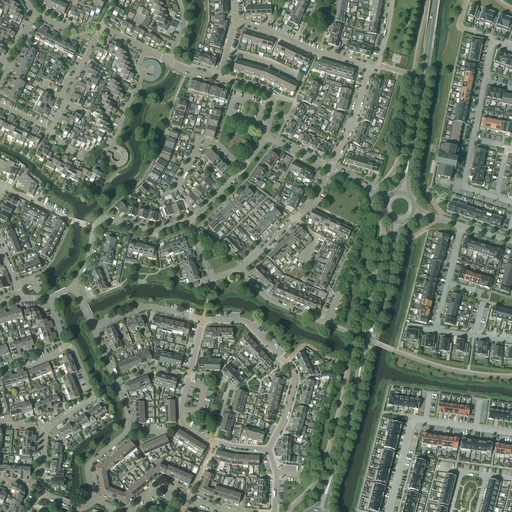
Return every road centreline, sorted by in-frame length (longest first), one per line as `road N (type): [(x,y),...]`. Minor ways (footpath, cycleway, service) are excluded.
road 1 (tertiary): [(95,500),(86,468),(130,426),(93,328)]
road 2 (residential): [(492,40),(463,184),(511,203)]
road 3 (residential): [(268,449),(214,442),(182,424),(203,319)]
road 4 (residential): [(268,449),(284,418),(291,371),(249,323),(203,319)]
road 5 (residential): [(511,433),(414,421),(389,511)]
road 6 (residential): [(43,496),(42,431),(91,397),(64,345)]
road 7 (residential): [(146,50),(111,148),(78,156),(50,129)]
road 8 (secondary): [(407,165),(435,0)]
road 9 (residential): [(73,287),(102,220),(152,230),(189,221)]
road 10 (residential): [(373,67),(234,21)]
road 11 (residential): [(239,270),(310,205),(330,168)]
road 12 (secondary): [(329,482),(362,357)]
road 13 (residential): [(160,195),(173,191),(198,139),(243,167)]
